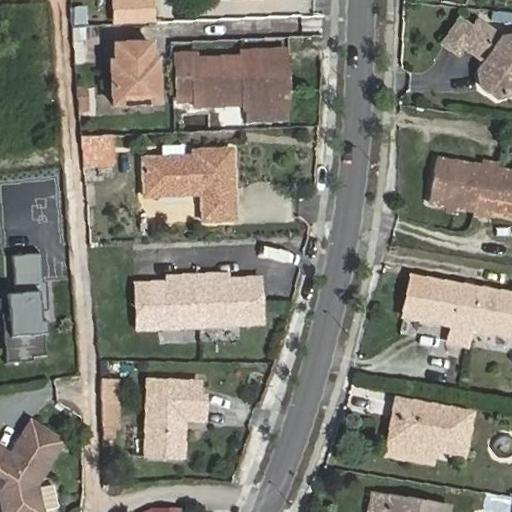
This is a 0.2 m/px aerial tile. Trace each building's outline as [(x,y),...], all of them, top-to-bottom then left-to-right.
[(148,0),(111,0),(113,24),(149,22),(148,0)] [(463,45),(486,61),(478,72),(481,89),(496,99),(511,95),(511,77),(510,76),(511,75),(511,36),(501,38),(478,23),(473,29),(458,19),(443,42),(458,52),(463,45)] [(111,63),(113,106),(158,104),(156,61),(151,62),(150,45),(115,46),(116,63),(111,63)] [(194,101),(194,106),(244,105),(244,110),(289,109),(285,50),(242,52),(242,57),(195,60),(195,54),(176,55),(177,101),(194,101)] [(112,164),(110,136),(96,137),(97,164),(112,164)] [(97,164),(96,137),(81,138),(83,165),(97,164)] [(235,220),(232,162),(194,165),(194,156),(143,159),(145,196),(202,194),(203,221),(235,220)] [(428,203),(511,216),(511,171),(495,168),(496,164),(483,162),(482,166),(436,159),(428,203)] [(15,288),(13,260),(0,261),(0,367),(5,367),(5,364),(18,363),(16,341),(19,341),(18,328),(14,328),(13,317),(20,317),(18,288),(15,288)] [(511,291),(409,274),(400,318),(449,328),(446,344),(468,348),(471,331),(511,338),(511,291)] [(195,276),(198,327),(260,323),(258,277),(212,280),(212,275),(195,276)] [(133,284),(136,330),(198,327),(195,276),(178,277),(179,282),(133,284)] [(14,328),(18,328),(21,328),(20,317),(13,317),(14,328)] [(33,370),(58,355),(51,344),(26,359),(33,370)] [(119,379),(100,379),(101,405),(119,405),(119,379)] [(183,457),(184,420),(204,420),(205,396),(199,395),(199,382),(147,381),(144,455),(183,457)] [(389,440),(434,449),(463,453),(470,414),(396,401),(389,440)] [(0,449),(0,475),(3,477),(7,492),(1,494),(5,511),(42,511),(42,510),(37,488),(36,484),(62,441),(31,422),(10,456),(0,449)] [(131,432),(129,456),(142,457),(143,433),(131,432)] [(53,484),(37,488),(42,510),(58,506),(53,484)] [(369,511),(446,511),(448,507),(373,495),(369,511)] [(183,511),(184,505),(152,501),(150,511),(183,511)]
